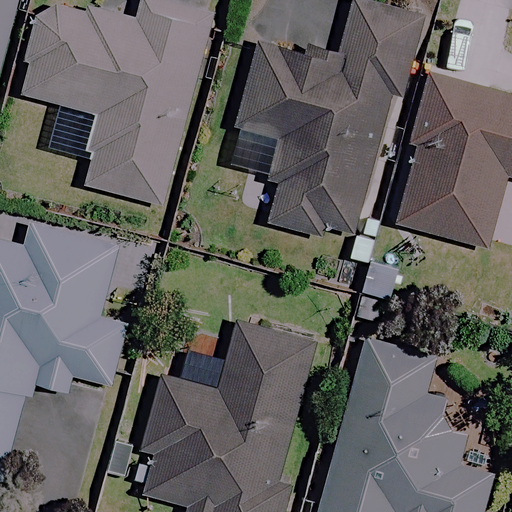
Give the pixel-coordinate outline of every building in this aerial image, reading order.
[(0,0),(0,55),(14,0),(0,0)] [(44,1),(28,63),(20,94),(101,115),(83,184),(161,205),(207,28),(171,18),(174,6),(151,0),(138,0),(133,24),(49,2),(44,1)] [(350,234),(394,95),(401,97),(425,19),(413,15),(364,0),(354,0),(335,61),(260,37),(232,124),(274,138),(265,167),(281,172),(266,219),(322,237),(326,226),(350,234)] [(413,141),(416,142),(397,226),(488,247),(505,177),(511,178),(511,93),(509,93),(428,74),(413,141)] [(32,400),(35,386),(68,394),(72,377),(109,386),(124,326),(97,319),(115,246),(29,225),(23,249),(0,242),(0,479),(2,480),(23,397),(32,400)] [(143,494),(184,505),(182,511),(282,511),(289,487),(276,484),(314,342),(235,321),(216,390),(160,375),(138,457),(152,461),(143,494)] [(433,362),(362,341),(345,400),(352,402),(319,511),(482,511),(494,475),(457,464),(466,431),(442,424),(449,400),(424,393),(433,362)]
